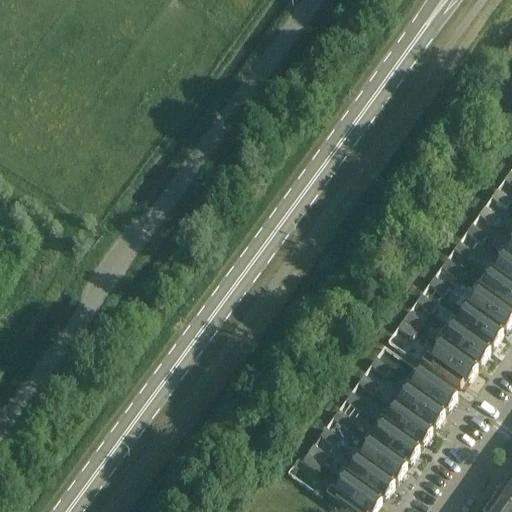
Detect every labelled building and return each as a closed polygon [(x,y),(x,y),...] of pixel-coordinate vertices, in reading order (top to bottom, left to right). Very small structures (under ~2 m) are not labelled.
[(497,194),(492,202),(506,212),(511,204),(497,194)] [(499,222),(485,212),(479,219),(494,229),(499,222)] [(486,239),(472,229),(467,237),(481,247),(486,239)] [(459,247),(454,254),(468,265),(474,257),(459,247)] [(502,251),(497,259),(503,263),(503,262),(511,268),(511,250),(508,255),(502,251)] [(490,269),(484,276),(490,280),(491,280),(511,294),(511,268),(503,262),(503,263),(496,273),(490,269)] [(447,264),(441,272),(456,282),(461,274),(447,264)] [(477,286),(472,294),(478,298),(478,297),(511,321),(511,320),(511,319),(511,294),(491,280),(490,280),(483,290),(477,286)] [(434,282),(429,289),(443,300),(449,292),(434,282)] [(464,304),(459,311),(465,315),(466,315),(499,338),(503,333),(507,335),(509,332),(511,327),(511,320),(511,321),(478,297),(478,298),(470,308),(464,304)] [(436,310),(422,299),(416,307),(430,317),(436,310)] [(452,321),(447,329),(452,333),(486,355),(490,350),(494,353),(496,350),(503,340),(499,338),(466,315),(465,315),(458,326),(452,321)] [(409,317),(404,324),(418,335),(423,327),(409,317)] [(404,324),(398,332),(412,343),(418,335),(404,324)] [(439,339),(434,346),(440,350),(473,373),(474,373),(477,368),(481,371),(483,367),(490,358),(486,355),(452,333),(447,329),(439,339)] [(427,357),(421,364),(460,392),(465,385),(469,388),(471,385),(478,375),(474,373),(473,373),(440,350),(432,361),(427,357)] [(390,373),(376,362),(371,370),(385,380),(390,373)] [(415,373),(401,392),(407,396),(408,396),(440,419),(441,418),(444,413),(448,416),(451,413),(458,404),(415,373)] [(372,398),(378,390),(364,380),(358,388),(372,398)] [(394,402),(389,409),(395,414),(395,413),(428,436),(432,431),(436,434),(438,431),(445,421),(441,418),(440,419),(408,396),(407,396),(401,392),(394,402)] [(360,415),(365,408),(351,397),(345,405),(360,415)] [(381,420),(376,427),(382,431),(415,454),(416,453),(419,448),(423,451),(425,448),(432,439),(428,436),(395,413),(395,414),(387,424),(381,420)] [(353,425),(338,415),(333,423),(347,433),(353,425)] [(369,437),(363,445),(369,449),(370,448),(402,471),(403,471),(406,466),(411,469),(413,466),(420,456),(416,453),(415,454),(382,431),(376,427),(369,437)] [(340,443),(326,433),(320,440),(335,450),(340,443)] [(356,455),(351,462),(357,466),(390,489),(390,488),(394,483),(398,486),(400,483),(407,474),(403,471),(402,471),(370,448),(369,449),(363,445),(356,455)] [(308,458),(322,468),(327,460),(313,450),(308,458)] [(316,476),(322,468),(308,458),(302,465),(316,476)] [(343,472),(338,480),(344,484),(345,483),(347,485),(377,507),(378,506),(381,501),(386,504),(388,501),(394,491),(390,488),(390,489),(357,466),(349,477),(343,472)] [(331,490),(326,497),(345,511),(379,511),(382,509),(378,506),(377,507),(347,485),(345,483),(344,484),(337,494),(331,490)] [(511,511),(511,487),(508,484),(495,502),(510,511),(511,511)] [(510,511),(495,502),(488,511),(510,511)]
